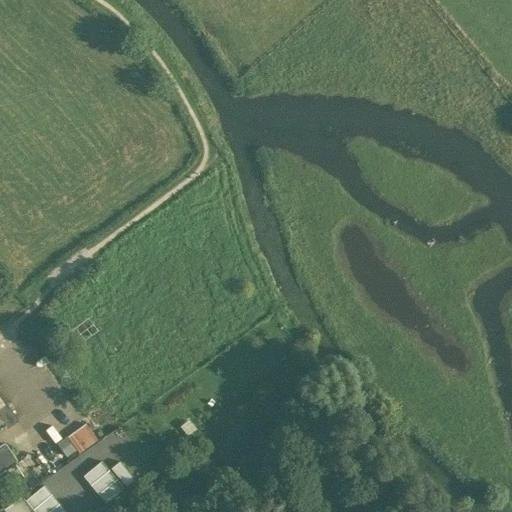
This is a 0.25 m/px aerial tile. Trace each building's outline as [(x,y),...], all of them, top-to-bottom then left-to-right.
[(0,432),(7,428),(18,420),(11,411),(7,414),(2,408),(0,409),(0,432)] [(68,437),(80,452),(97,440),(86,424),(68,437)] [(0,475),(17,464),(17,461),(7,444),(4,444),(0,446),(0,475)] [(110,471),(102,462),(83,477),(91,486),(110,471)] [(120,462),(111,470),(126,488),(136,480),(120,462)] [(99,495),(117,480),(110,471),(91,486),(99,495)] [(106,505),(125,489),(117,480),(99,495),(106,505)] [(52,495),(44,486),(26,501),(33,510),(52,495)] [(50,511),(60,504),(52,495),(33,510),(34,511),(50,511)] [(4,510),(5,511),(34,511),(33,510),(26,501),(24,499),(4,510)]
